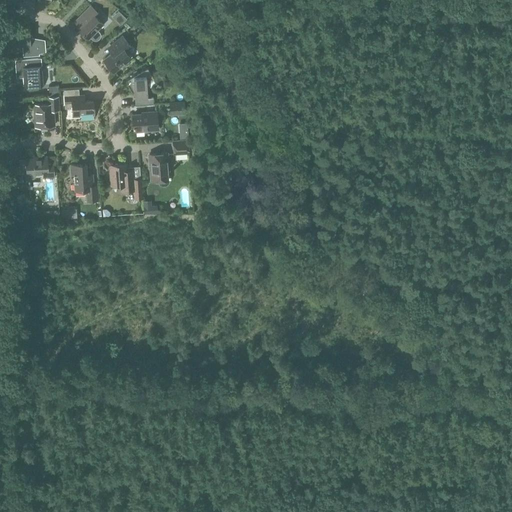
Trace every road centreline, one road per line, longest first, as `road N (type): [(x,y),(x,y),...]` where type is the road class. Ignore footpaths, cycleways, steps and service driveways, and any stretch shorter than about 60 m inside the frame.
road 1 (track): [(288,217),(292,239),(309,258),(511,388)]
road 2 (residential): [(119,149),(114,96),(58,24),(0,12)]
road 3 (residential): [(0,144),(119,149)]
